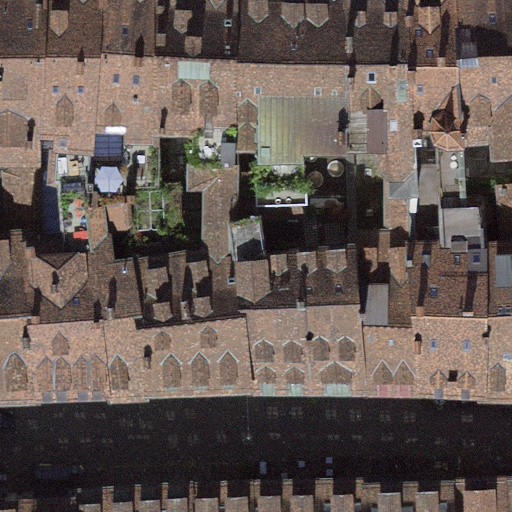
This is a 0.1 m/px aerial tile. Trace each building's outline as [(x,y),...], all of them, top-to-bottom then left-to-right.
[(0,0),(0,240),(37,238),(35,185),(36,159),(39,97),(41,0),(0,0)] [(107,384),(89,237),(87,206),(95,205),(94,185),(88,186),(88,176),(99,0),(41,0),(39,97),(36,159),(35,185),(37,238),(37,241),(23,243),(38,385),(73,385),(107,384)] [(94,185),(95,205),(124,202),(129,202),(129,181),(157,181),(156,0),(99,0),(88,176),(88,186),(94,185)] [(129,202),(124,202),(150,381),(200,379),(250,376),(230,226),(228,219),(228,203),(230,202),(231,173),(231,133),(232,0),(156,0),(157,181),(129,181),(129,202)] [(289,196),(352,196),(350,142),(348,138),(341,0),(232,0),(231,133),(231,173),(261,173),(261,177),(288,177),(289,196)] [(341,0),(348,138),(350,142),(352,196),(353,237),(364,360),(366,377),(394,378),(423,379),(412,248),(411,203),(420,203),(420,186),(413,186),(402,0),(341,0)] [(402,0),(413,186),(420,186),(420,203),(411,203),(412,248),(484,246),(484,238),(479,184),(462,186),(459,142),(460,127),(459,106),(452,0),(402,0)] [(511,51),(505,0),(452,0),(459,106),(460,127),(459,142),(462,186),(479,184),(511,183),(511,51)] [(353,237),(352,196),(289,196),(288,177),(261,177),(261,173),(231,173),(230,202),(228,203),(228,219),(230,226),(250,376),(308,377),(366,377),(364,360),(353,237)] [(511,382),(511,183),(479,184),(484,238),(484,246),(484,382),(511,382)] [(150,381),(124,202),(95,205),(87,206),(89,237),(107,384),(128,382),(150,381)] [(37,238),(0,240),(0,386),(38,385),(23,243),(37,241),(37,238)] [(484,382),(484,246),(412,248),(423,379),(453,380),(484,382)] [(507,511),(506,485),(497,486),(479,486),(449,487),(449,511),(507,511)] [(410,489),(366,490),(367,511),(449,511),(449,487),(410,489)] [(283,492),(191,494),(192,511),(367,511),(366,490),(283,492)] [(70,502),(70,504),(70,511),(192,511),(191,494),(133,498),(70,502)] [(19,511),(18,503),(0,504),(0,503),(0,511),(19,511)] [(21,503),(18,503),(19,511),(70,511),(70,504),(44,505),(21,506),(21,503)]
